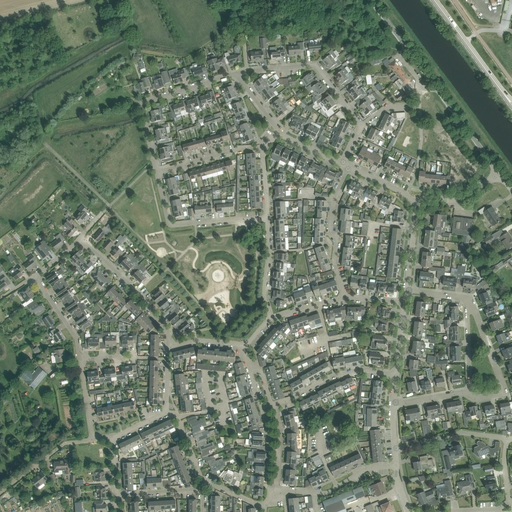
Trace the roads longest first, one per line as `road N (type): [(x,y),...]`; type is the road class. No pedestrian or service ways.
road 1 (residential): [(156,172),(145,103),(240,73)]
road 2 (residential): [(268,219),(168,226),(156,172)]
road 3 (residential): [(240,73),(314,68),(360,127)]
road 4 (residential): [(167,346),(168,332),(79,238)]
road 5 (residential): [(342,298),(330,198),(346,167)]
road 6 (residential): [(394,374),(348,371),(271,407)]
road 7 (residential): [(469,395),(499,394),(502,386),(466,301)]
road 8 (tertiary): [(433,0),(511,105)]
road 9 (residential): [(277,491),(326,493),(370,467),(396,466)]
